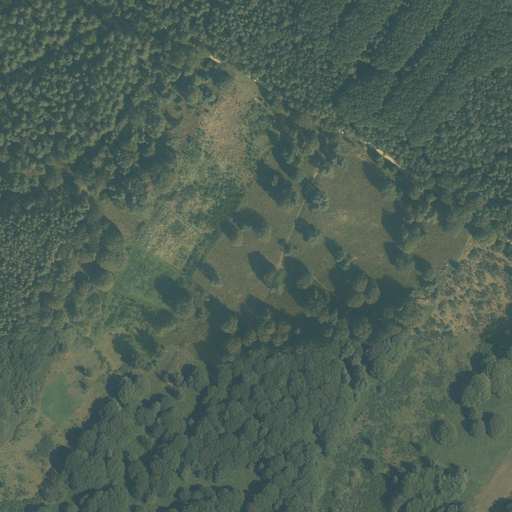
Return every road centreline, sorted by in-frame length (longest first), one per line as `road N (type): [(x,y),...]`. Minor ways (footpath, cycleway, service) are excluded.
road 1 (track): [(511,242),(367,142),(118,0)]
road 2 (track): [(179,38),(84,187),(0,209)]
road 3 (track): [(84,187),(86,204),(59,238),(55,259),(67,320),(86,335)]
